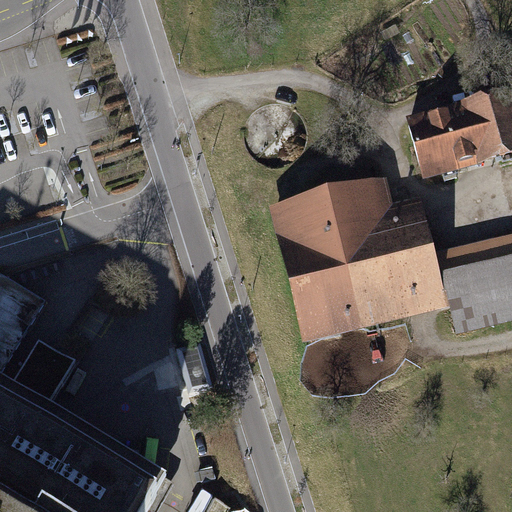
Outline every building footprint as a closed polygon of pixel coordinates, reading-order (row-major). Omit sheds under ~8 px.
[(493,136),(477,173),(511,163),(511,95),(461,111),(493,136)] [(409,126),(426,189),(477,173),(493,136),(461,111),(409,126)] [(274,213),(307,351),(451,317),(457,343),(511,329),(511,242),(440,259),(427,205),(394,213),(388,187),(376,189),(371,165),(327,175),(333,199),(274,213)] [(0,375),(1,376),(46,302),(1,275),(0,274),(0,375)] [(0,511),(145,511),(167,475),(52,406),(76,363),(38,341),(14,384),(1,376),(0,375),(0,511)]
